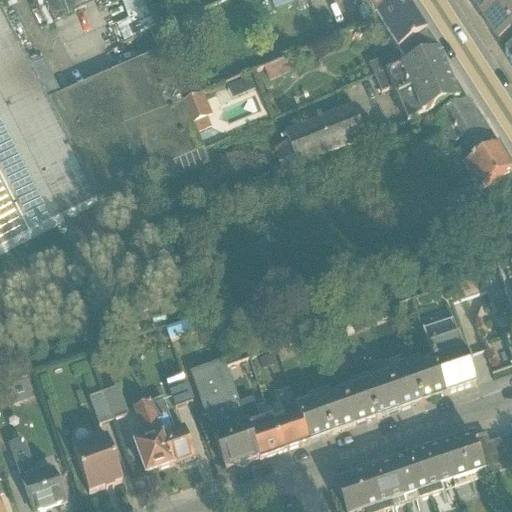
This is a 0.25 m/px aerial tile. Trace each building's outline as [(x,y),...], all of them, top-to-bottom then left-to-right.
[(155,0),(52,0),(64,29),(118,9),(124,24),(127,23),(140,56),(162,48),(159,40),(169,36),(155,0)] [(355,0),(372,26),(404,5),(400,0),(355,0)] [(465,0),(479,21),(511,0),(465,0)] [(511,0),(479,21),(496,47),(511,36),(511,0)] [(394,59),(426,39),(404,5),(372,26),(394,59)] [(0,259),(94,212),(0,28),(0,259)] [(511,48),(499,58),(511,77),(511,48)] [(406,128),(459,106),(439,57),(386,79),(406,128)] [(432,126),(461,173),(497,152),(467,104),(432,126)] [(202,110),(211,137),(224,133),(215,106),(202,110)] [(367,107),(300,136),(316,173),(383,144),(367,107)] [(476,198),(511,176),(497,152),(461,173),(476,198)] [(510,302),(511,301),(511,265),(498,272),(510,302)] [(511,367),(511,335),(501,339),(511,367)] [(445,401),(475,391),(462,354),(432,364),(445,401)] [(445,401),(432,364),(409,372),(423,409),(445,401)] [(400,417),(423,409),(409,372),(387,380),(400,417)] [(400,417),(387,380),(366,387),(379,424),(400,417)] [(356,432),(379,424),(366,387),(343,396),(356,432)] [(104,405),(114,434),(146,422),(136,394),(104,405)] [(356,432),(343,396),(322,403),(335,440),(356,432)] [(308,449),(335,440),(322,403),(295,412),(308,449)] [(308,449),(295,412),(271,421),(284,458),(308,449)] [(258,467),(284,458),(271,421),(245,430),(258,467)] [(258,467),(245,430),(210,442),(223,479),(258,467)] [(170,474),(193,465),(180,432),(157,441),(170,474)] [(170,474),(157,441),(131,451),(143,484),(170,474)] [(486,481),(473,442),(445,451),(457,490),(486,481)] [(89,502),(121,491),(106,447),(74,458),(89,502)] [(431,499),(457,490),(445,451),(418,459),(431,499)] [(431,499),(418,459),(390,468),(402,508),(431,499)] [(373,511),(389,511),(402,508),(390,468),(362,477),(373,511)] [(27,511),(59,511),(64,510),(51,473),(18,485),(27,511)] [(373,511),(362,477),(331,487),(339,511),(373,511)]
